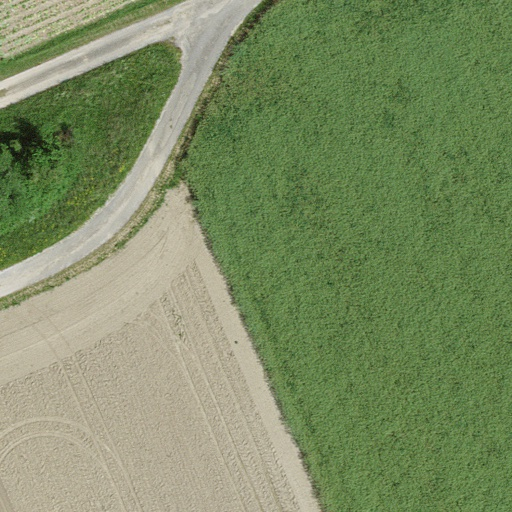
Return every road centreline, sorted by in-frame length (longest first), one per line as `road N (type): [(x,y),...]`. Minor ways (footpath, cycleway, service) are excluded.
road 1 (track): [(0,288),(102,234),(241,0)]
road 2 (track): [(0,95),(241,0)]
